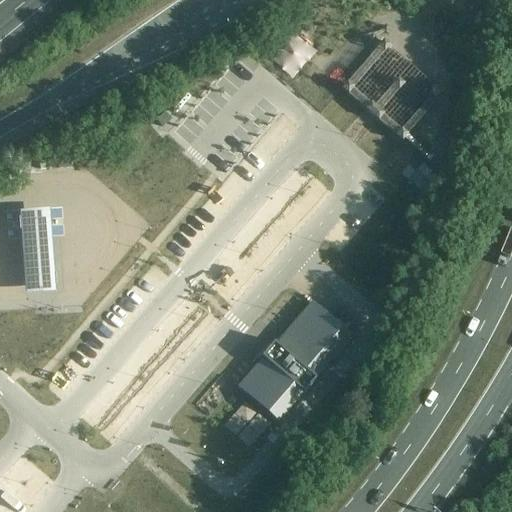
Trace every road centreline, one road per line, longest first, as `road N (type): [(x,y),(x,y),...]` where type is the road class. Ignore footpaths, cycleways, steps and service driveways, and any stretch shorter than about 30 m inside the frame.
road 1 (primary): [(511,262),(448,386),(356,511)]
road 2 (motorway): [(0,133),(225,0)]
road 3 (primary): [(416,511),(511,374)]
